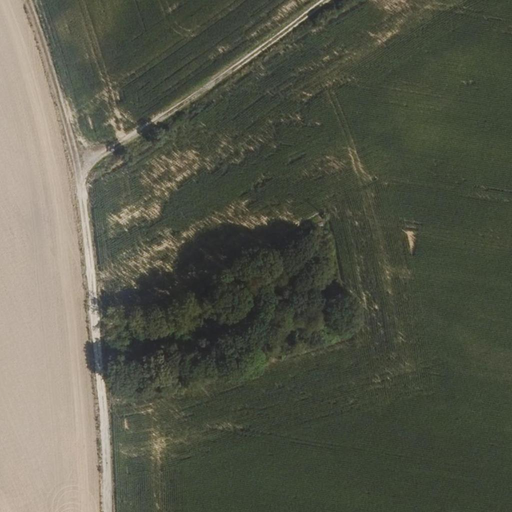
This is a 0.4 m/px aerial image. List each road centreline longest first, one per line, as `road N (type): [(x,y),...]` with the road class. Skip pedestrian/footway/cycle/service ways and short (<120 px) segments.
road 1 (track): [(23,0),(78,175),(108,511)]
road 2 (track): [(78,175),(328,0)]
